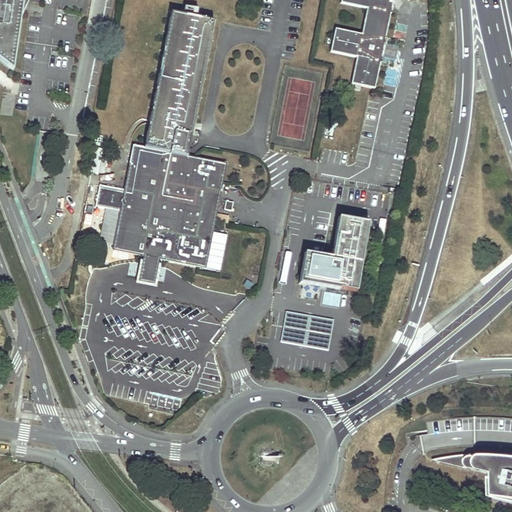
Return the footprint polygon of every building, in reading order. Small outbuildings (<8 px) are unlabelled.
[(0,0),(0,60),(11,70),(19,18),(16,17),(18,0),(0,0)] [(18,0),(16,17),(19,18),(27,0),(18,0)] [(350,84),(374,89),(379,63),(384,40),(390,14),(391,14),(392,8),(391,8),(392,0),(340,0),(339,4),(366,9),(361,34),(334,29),(329,52),(356,58),(350,84)] [(159,259),(205,268),(225,164),(187,157),(213,21),(171,12),(144,148),(133,146),(124,190),(99,185),(95,206),(120,211),(113,250),(142,256),(159,259)] [(397,43),(384,40),(379,63),(393,66),(397,43)] [(89,172),(97,174),(102,149),(99,148),(94,148),(89,172)] [(301,252),(296,284),(337,291),(337,288),(356,291),(368,222),(335,217),(328,257),(301,252)] [(138,279),(154,281),(159,259),(142,256),(138,279)] [(334,320),(286,311),(280,343),(328,352),(334,320)] [(511,453),(505,453),(492,453),(481,453),(474,453),(467,454),(432,460),(491,475),(491,480),(488,479),(488,499),(511,504),(511,453)] [(54,511),(46,500),(30,511),(54,511)]
